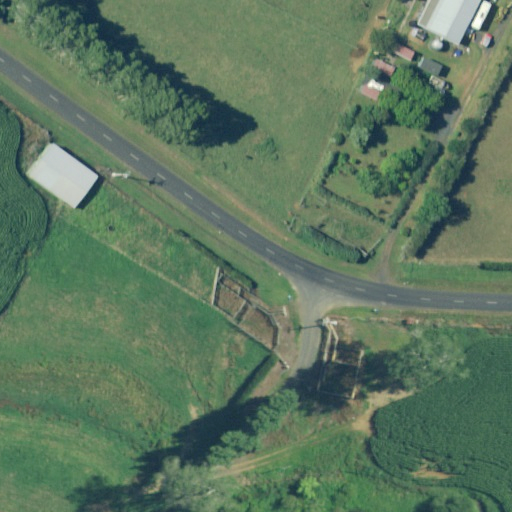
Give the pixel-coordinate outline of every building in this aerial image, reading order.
[(414,0),(402,0),(400,5),(410,10),(414,0)] [(477,0),(426,0),(414,23),(455,44),(477,0)] [(443,42),(433,38),(429,48),(439,52),(443,42)] [(412,52),(395,42),(389,51),(406,61),(412,52)] [(439,65),(422,57),(417,67),(434,75),(439,65)] [(392,67),(374,59),(370,67),(388,76),(392,67)] [(380,92),(362,84),(358,93),(376,101),(380,92)] [(94,176),(49,143),(26,175),(71,207),(94,176)]
